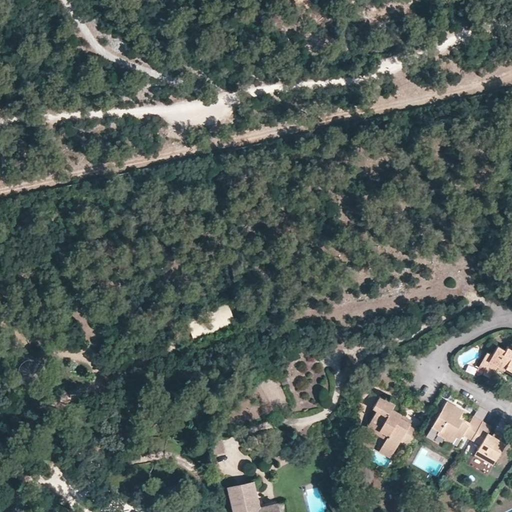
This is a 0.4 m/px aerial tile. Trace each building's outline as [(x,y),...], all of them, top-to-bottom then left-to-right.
[(209,327),(200,329),(201,335),(236,327),(231,305),(205,311),(209,327)] [(511,347),(509,345),(507,349),(499,344),(494,352),(489,349),(481,361),(495,369),(498,364),(500,362),(506,365),(505,368),(509,370),(511,371),(511,347)] [(493,373),(495,369),(481,361),(479,365),(493,373)] [(403,438),(411,443),(420,427),(411,422),(412,420),(406,417),(402,414),(403,412),(394,407),(397,402),(382,393),(375,406),(378,408),(373,418),(384,424),(383,427),(391,432),(388,436),(383,445),(395,452),(403,438)] [(464,432),(473,438),(483,420),(473,414),(472,417),(468,423),(459,418),(463,412),(464,410),(464,409),(463,409),(448,400),(433,424),(441,428),(439,432),(445,437),(445,438),(453,443),(458,436),(461,437),(464,432)] [(466,414),(463,412),(459,418),(468,423),(472,417),(466,414)] [(369,425),(388,436),(391,432),(383,427),(384,424),(373,418),(369,425)] [(483,420),(473,438),(481,443),(482,443),(482,444),(477,452),(495,463),(507,443),(501,439),(494,435),(489,432),(493,426),(483,420)] [(497,431),(494,435),(501,439),(504,435),(500,432),(497,431)] [(365,445),(376,450),(382,438),(380,437),(378,440),(369,436),(365,445)] [(393,455),(395,452),(383,445),(381,448),(393,455)] [(493,467),(495,463),(477,452),(475,456),(493,467)] [(234,511),(279,511),(274,477),(252,482),(228,487),(230,493),(234,511)] [(230,493),(228,487),(192,494),(192,495),(191,495),(191,496),(192,502),(230,493)]
